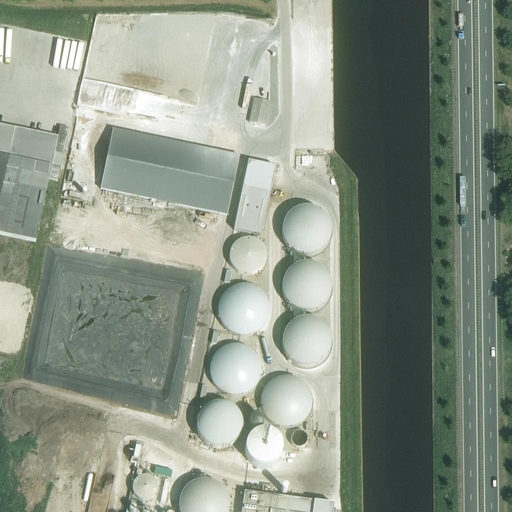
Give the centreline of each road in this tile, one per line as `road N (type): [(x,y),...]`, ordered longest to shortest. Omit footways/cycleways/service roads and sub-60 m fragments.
road 1 (trunk): [(463,0),(469,511)]
road 2 (trunk): [(492,511),(486,0)]
road 3 (unknown): [(285,31),(232,74),(223,143)]
